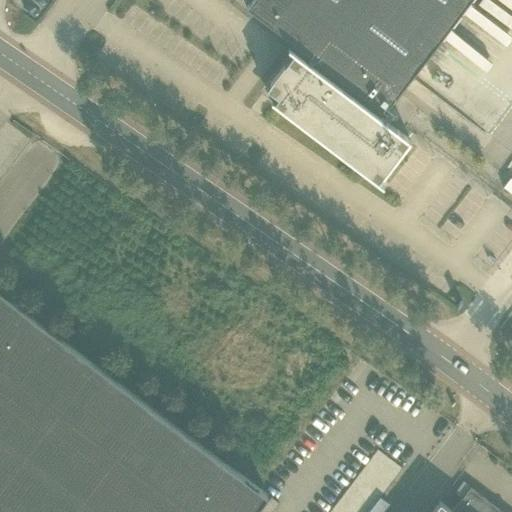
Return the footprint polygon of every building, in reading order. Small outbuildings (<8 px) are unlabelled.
[(251,0),(246,7),(298,46),(295,51),(289,47),(288,48),(293,52),(285,63),(284,63),(266,87),(278,95),(274,100),(272,99),(271,100),(383,185),(384,184),(379,181),(410,140),(378,115),(381,110),(385,113),(470,0),(251,0)] [(511,193),(511,178),(511,177),(503,187),(511,193)] [(0,511),(253,511),(267,494),(0,290),(0,511)] [(382,511),(390,501),(381,495),(402,465),(374,446),(328,511),(382,511)] [(440,500),(431,511),(504,511),(471,487),(453,510),(440,500)] [(259,511),(272,511),(279,503),(271,497),(259,511)]
